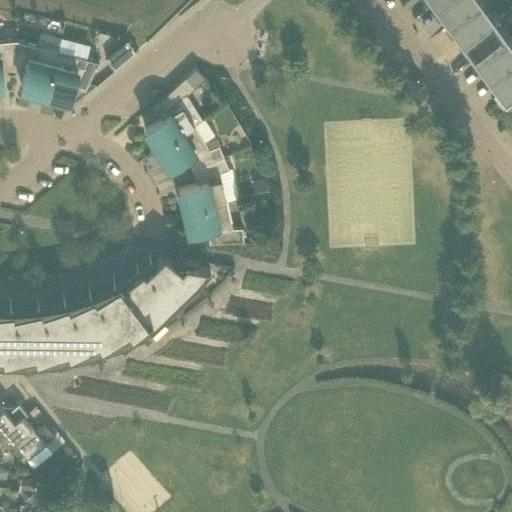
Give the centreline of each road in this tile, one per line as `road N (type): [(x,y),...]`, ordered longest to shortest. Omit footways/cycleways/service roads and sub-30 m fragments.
road 1 (residential): [(0,191),(178,40),(259,0)]
road 2 (residential): [(511,172),(376,0)]
